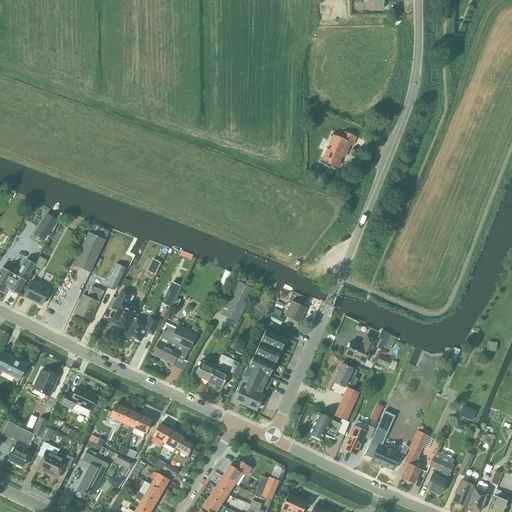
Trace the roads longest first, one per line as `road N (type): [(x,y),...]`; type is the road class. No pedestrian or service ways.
road 1 (unclassified): [(272,437),(411,104),(417,0)]
road 2 (track): [(0,149),(314,270),(343,267)]
road 3 (tertiary): [(236,421),(0,309)]
road 4 (tertiary): [(436,511),(272,437)]
